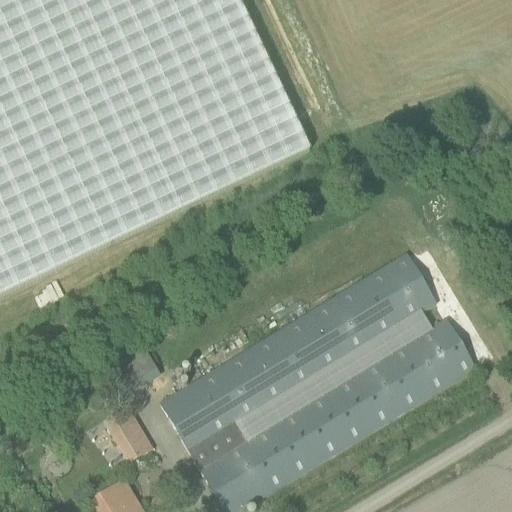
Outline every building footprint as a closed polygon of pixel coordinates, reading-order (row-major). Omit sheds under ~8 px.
[(0,0),(0,299),(308,154),(235,0),(0,0)] [(158,407),(188,456),(221,511),(242,511),(474,372),(445,324),(281,422),(279,417),(256,430),(253,425),(239,433),(235,427),(434,306),(405,258),(158,407)] [(114,370),(131,396),(160,378),(143,352),(114,370)] [(81,390),(71,373),(56,382),(66,398),(81,390)] [(103,399),(112,413),(123,406),(114,392),(103,399)] [(126,411),(101,425),(127,468),(152,453),(126,411)] [(138,511),(122,486),(92,504),(96,511),(138,511)]
